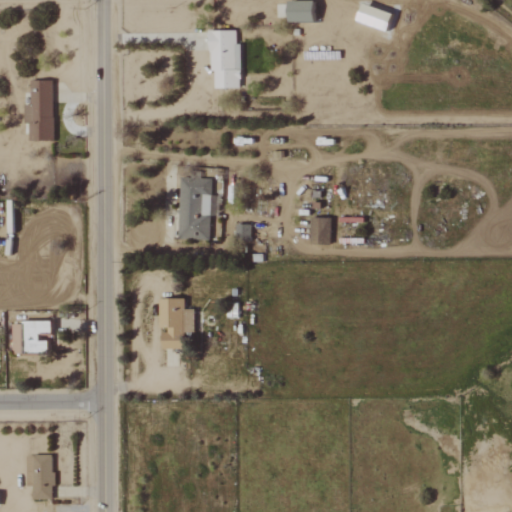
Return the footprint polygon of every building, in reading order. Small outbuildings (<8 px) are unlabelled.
[(314,22),(313,1),(286,2),(287,22),(314,22)] [(239,88),(240,43),(235,43),(235,30),(210,30),(209,88),(239,88)] [(52,80),(29,81),(30,105),(23,105),(24,124),(28,124),(28,141),(53,141),(52,80)] [(208,240),(209,215),(218,215),(219,195),(210,195),(211,179),(179,178),(177,239),(208,240)] [(209,241),(217,241),(217,216),(209,216),(209,241)] [(330,218),(310,218),(310,244),(329,245),(330,218)] [(250,240),(250,224),(235,224),(235,240),(250,240)] [(193,309),(184,310),(184,299),(158,299),(158,328),(167,328),(167,333),(161,333),(161,349),(183,349),(183,333),(193,333),(193,309)] [(12,355),(47,354),(47,341),(38,341),(37,335),(50,334),(50,322),(11,323),(12,355)] [(32,500),(52,500),(52,455),(26,455),(25,486),(32,486),(32,500)]
